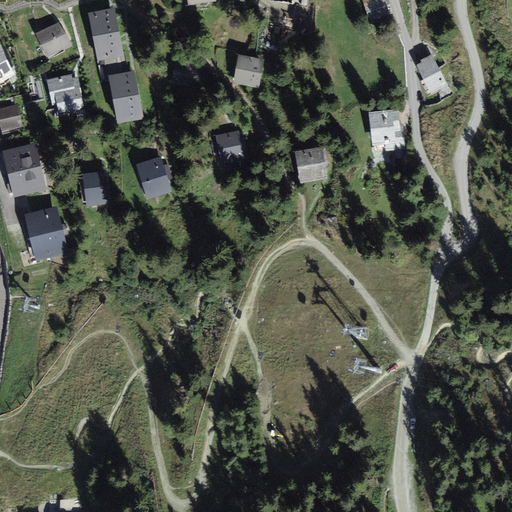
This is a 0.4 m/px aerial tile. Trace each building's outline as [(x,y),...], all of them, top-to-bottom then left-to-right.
[(386,0),(360,0),(367,25),(392,18),(386,0)] [(113,8),(84,13),(94,61),(123,55),(113,8)] [(57,24),(32,36),(44,59),(69,47),(57,24)] [(5,43),(0,46),(0,69),(15,62),(5,43)] [(264,60),(235,55),(230,82),(259,87),(264,60)] [(420,64),(414,68),(421,81),(420,82),(428,99),(439,94),(441,100),(453,93),(431,55),(419,61),(420,64)] [(199,65),(171,61),(167,83),(196,87),(199,65)] [(134,70),(103,76),(114,126),(144,119),(134,70)] [(71,74),(45,80),(52,109),(78,103),(71,74)] [(19,106),(0,109),(0,136),(24,132),(19,106)] [(400,111),(366,116),(372,155),(405,150),(400,111)] [(243,129),(210,136),(217,172),(250,165),(243,129)] [(33,144),(0,152),(0,160),(10,201),(45,192),(33,144)] [(327,147),(291,154),(297,186),(333,180),(327,147)] [(160,158),(133,166),(144,202),(171,193),(160,158)] [(103,172),(80,175),(84,209),(108,206),(103,172)] [(57,209),(21,217),(31,263),(68,255),(57,209)]
